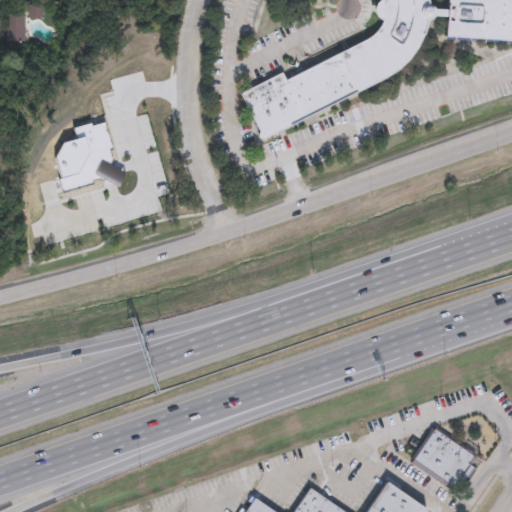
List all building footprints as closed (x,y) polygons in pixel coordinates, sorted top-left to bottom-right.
[(256,131),(238,93),(279,72),(283,81),(365,38),(375,29),(380,20),(374,16),(372,10),(374,3),(377,0),(424,0),(425,6),(430,9),(444,10),(444,0),(511,0),(511,41),(442,37),(443,16),(430,16),(424,19),(418,40),(409,55),(395,69),(354,92),(260,140),(255,137),(256,131)] [(22,14),(22,43),(3,43),(3,14),(22,14)] [(59,193),(55,179),(58,178),(52,157),(60,142),(74,138),(71,128),(88,123),(89,127),(101,123),(108,149),(105,150),(108,161),(107,161),(108,166),(101,180),(97,181),(97,179),(90,181),(91,185),(59,193)] [(410,461),(454,491),(470,467),(465,464),(471,456),(432,429),(410,461)] [(423,511),(423,510),(383,483),(362,511),(340,511),(307,489),(290,511),(269,511),(252,499),(242,511),(423,511)]
